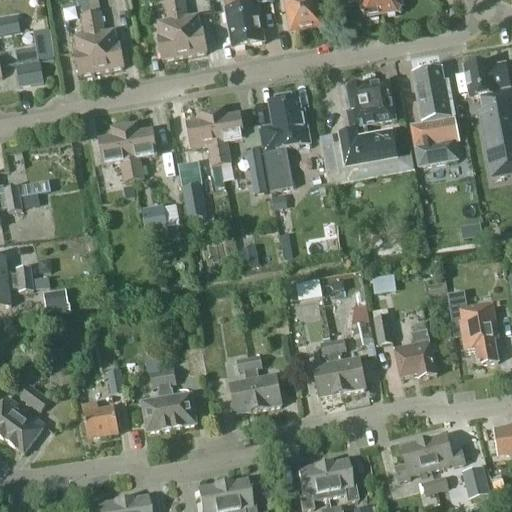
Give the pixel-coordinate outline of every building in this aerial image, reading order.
[(183,1),(175,2),(185,60),(207,57),(202,32),(200,33),(198,18),(188,20),(185,0),(183,1)] [(250,49),(240,0),(228,0),(225,1),(227,14),(226,14),(234,52),(250,49)] [(274,5),(272,0),(240,0),(250,49),(266,46),(258,8),(274,5)] [(287,0),(288,4),(284,5),(290,35),(292,35),(295,37),(300,36),(301,33),(321,29),(314,0),(287,0)] [(359,0),(363,21),(370,20),(370,23),(380,21),(379,18),(397,15),(401,9),(399,1),(398,0),(359,0)] [(162,64),(185,60),(175,2),(165,4),(168,24),(158,25),(161,39),(158,40),(162,64)] [(91,16),(102,75),(123,71),(119,47),(117,48),(115,33),(105,35),(101,14),(91,16)] [(80,79),(102,75),(91,16),(81,18),(85,38),(75,40),(78,54),(76,55),(80,79)] [(0,38),(20,35),(17,18),(0,20),(0,38)] [(50,32),(34,35),(38,61),(54,59),(50,32)] [(0,69),(10,68),(8,53),(0,54),(0,69)] [(43,86),(40,64),(16,69),(19,90),(43,86)] [(509,89),(505,66),(489,68),(489,66),(479,67),(477,65),(470,66),(467,70),(464,70),(470,101),(477,100),(481,99),(484,114),(479,115),(491,181),(511,177),(511,91),(511,89),(509,89)] [(443,84),(441,72),(412,77),(421,125),(410,127),(418,170),(458,163),(454,145),(458,144),(447,83),(443,84)] [(391,104),(387,85),(363,89),(359,87),(354,88),(351,92),(348,92),(352,116),(348,117),(351,132),(353,132),(355,132),(356,137),(339,140),(345,173),(398,164),(393,138),(368,142),(366,131),(368,131),(395,126),(392,114),(395,111),(394,106),(391,104)] [(300,113),(298,99),(279,102),(275,102),(272,104),(269,104),(271,121),(272,128),(260,130),(264,159),(270,195),(294,190),(287,152),(289,152),(291,152),(292,151),(299,150),(303,149),(310,148),(304,112),(300,113)] [(225,111),(212,113),(222,167),(232,166),(228,145),(244,142),(240,117),(227,119),(225,111)] [(222,167),(212,113),(200,115),(201,124),(188,126),(192,151),(208,149),(212,169),(222,167)] [(124,129),(133,183),(144,181),(140,160),(157,157),(152,132),(138,135),(137,127),(124,129)] [(133,183),(124,129),(112,131),(113,139),(100,141),(104,166),(121,164),(125,184),(133,183)] [(266,196),(259,152),(246,154),(253,198),(266,196)] [(49,184),(19,189),(19,192),(20,196),(20,200),(50,194),(49,184)] [(207,220),(202,188),(181,192),(186,223),(207,220)] [(0,205),(21,202),(20,200),(20,196),(19,192),(19,189),(17,190),(3,192),(4,197),(0,197),(0,205)] [(133,189),(125,190),(127,202),(135,200),(133,189)] [(0,230),(0,212),(6,212),(7,216),(23,213),(21,202),(0,205),(0,230)] [(511,215),(492,218),(495,234),(511,231),(511,215)] [(259,268),(256,249),(240,251),(243,271),(259,268)] [(0,285),(31,283),(30,271),(16,272),(17,277),(6,278),(5,262),(0,262),(0,285)] [(40,277),(52,275),(51,262),(38,264),(40,277)] [(382,280),(372,282),(374,298),(384,296),(382,280)] [(33,295),(31,283),(0,285),(0,310),(9,310),(8,293),(18,292),(19,296),(33,295)] [(284,307),(299,304),(296,289),(281,292),(284,307)] [(66,293),(44,296),(46,311),(68,308),(66,293)] [(497,343),(491,305),(456,311),(463,355),(475,353),(478,368),(496,365),(492,344),(497,343)] [(357,351),(371,348),(364,317),(356,318),(358,327),(352,328),(357,351)] [(392,346),(388,319),(373,321),(377,349),(392,346)] [(429,346),(426,334),(411,337),(413,349),(393,354),(400,382),(417,378),(418,383),(436,379),(429,346)] [(331,345),(342,398),(365,393),(359,362),(343,365),(341,356),(347,355),(344,342),(331,345)] [(210,373),(211,377),(230,376),(227,345),(190,348),(192,374),(210,373)] [(319,402),(342,398),(331,345),(320,347),(322,359),(319,360),(321,370),(313,371),(319,402)] [(259,359),(247,362),(258,414),(282,410),(275,379),(259,382),(257,373),(262,372),(259,359)] [(235,419),(258,414),(247,362),(237,364),(239,376),(244,375),(246,385),(228,388),(235,419)] [(161,374),(171,432),(196,428),(191,398),(174,401),(173,391),(170,392),(170,389),(176,388),(173,372),(161,374)] [(124,397),(120,373),(106,375),(110,399),(124,397)] [(147,436),(171,432),(161,374),(149,376),(152,392),(159,391),(159,393),(156,394),(158,403),(141,406),(147,436)] [(19,402),(29,409),(40,394),(29,387),(19,402)] [(50,401),(40,394),(29,409),(40,416),(50,401)] [(0,440),(4,444),(22,420),(14,414),(17,410),(10,405),(7,409),(2,405),(0,408),(0,440)] [(95,406),(81,408),(87,443),(119,438),(114,411),(99,413),(98,413),(97,405),(95,406)] [(22,420),(4,444),(23,457),(41,434),(36,430),(39,426),(33,421),(29,425),(22,420)] [(424,444),(431,473),(452,467),(453,471),(465,468),(461,453),(451,455),(446,438),(424,444)] [(410,479),(431,473),(424,444),(402,450),(407,468),(394,471),(398,486),(412,483),(410,479)] [(345,464),(321,469),(327,502),(344,499),(345,507),(357,504),(354,490),(350,491),(345,464)] [(327,502),(321,469),(297,473),(302,500),(298,500),(300,511),(312,511),(311,505),(327,502)] [(449,493),(445,481),(434,484),(437,496),(438,496),(449,493)] [(246,483),(221,488),(225,511),(254,511),(254,509),(251,509),(246,483)] [(426,499),(437,496),(434,484),(422,487),(426,499)] [(225,511),(221,488),(197,492),(200,511),(225,511)] [(147,511),(145,501),(122,505),(122,511),(147,511)]
